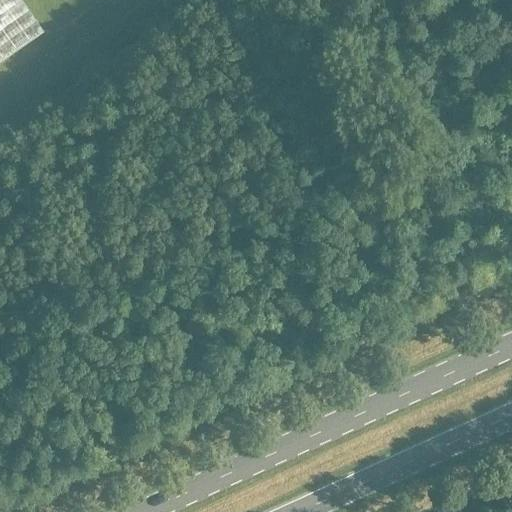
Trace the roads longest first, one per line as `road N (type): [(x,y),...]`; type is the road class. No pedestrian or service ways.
road 1 (trunk): [(511,348),(154,511)]
road 2 (trunk): [(308,511),(511,418)]
